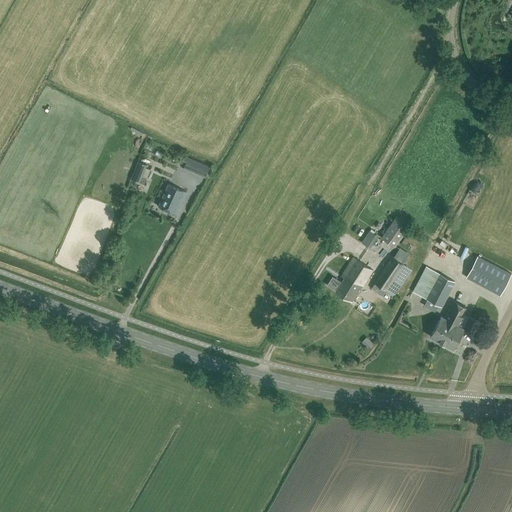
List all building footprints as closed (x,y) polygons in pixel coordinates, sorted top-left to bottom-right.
[(205,178),(210,167),(188,158),(183,170),(205,178)] [(140,183),(147,166),(138,162),(131,180),(140,183)] [(176,214),(186,192),(169,184),(159,206),(176,214)] [(395,248),(405,233),(410,226),(396,216),(381,238),(395,248)] [(377,236),(369,231),(362,242),(370,247),(377,236)] [(402,264),(409,255),(400,248),(394,258),(392,257),(374,283),(393,296),(411,270),(402,264)] [(500,295),(511,274),(477,256),(466,277),(500,295)] [(360,291),(373,270),(353,257),(341,276),(344,278),(341,284),(339,282),(335,288),(337,290),(336,291),(352,302),(359,290),(360,291)] [(427,299),(424,305),(435,311),(438,305),(442,307),(455,282),(440,274),(428,297),(426,299),(427,299)] [(453,323),(457,325),(466,308),(454,302),(445,318),(441,317),(430,337),(442,343),(453,323)] [(453,323),(442,343),(453,349),(464,329),(471,333),(477,321),(469,317),(463,328),(457,325),(453,323)] [(367,348),(372,343),(368,339),(363,343),(367,348)]
